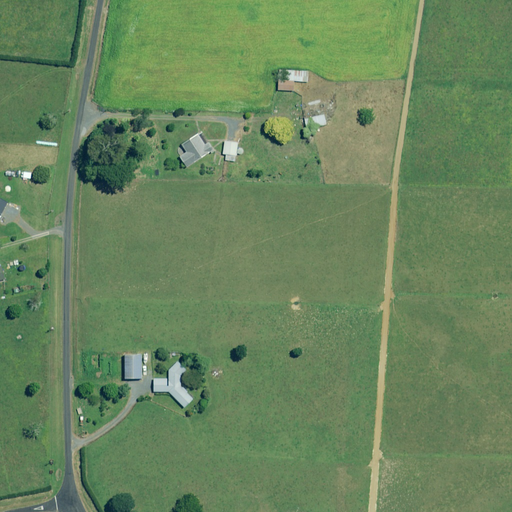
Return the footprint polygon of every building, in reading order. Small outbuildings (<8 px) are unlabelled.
[(259,6),(250,4),(247,20),(257,22),(259,6)] [(289,71),(289,81),(294,81),(307,82),(308,72),(289,71)] [(294,81),(289,81),(279,81),(278,90),(294,91),(294,81)] [(327,125),(324,115),(305,119),(307,129),(327,125)] [(214,150),(203,133),(182,146),(187,152),(180,157),(187,167),(214,150)] [(225,141),(224,154),(226,154),(225,160),(236,162),(237,154),(238,154),(238,155),(239,155),(240,155),(241,154),(242,154),(243,153),(243,152),(243,151),(243,150),(243,149),(243,148),(242,148),(241,147),(240,147),(239,147),(238,147),(238,143),(225,141)] [(142,379),(142,355),(125,355),(126,379),(142,379)] [(193,399),(180,387),(181,386),(181,379),(177,379),(186,370),(178,363),(170,371),(169,379),(154,379),(154,392),(169,392),(185,408),(193,399)]
